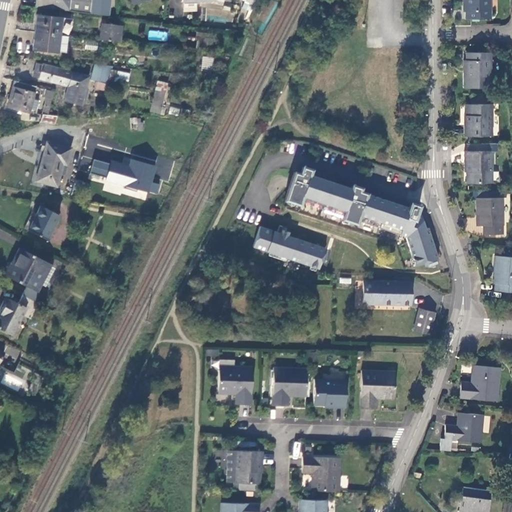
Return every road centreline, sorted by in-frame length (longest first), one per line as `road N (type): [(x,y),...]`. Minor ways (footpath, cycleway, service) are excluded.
road 1 (residential): [(432,34),(433,174),(463,282),(459,325)]
road 2 (residential): [(413,436),(281,430)]
road 3 (residential): [(459,325),(413,436)]
